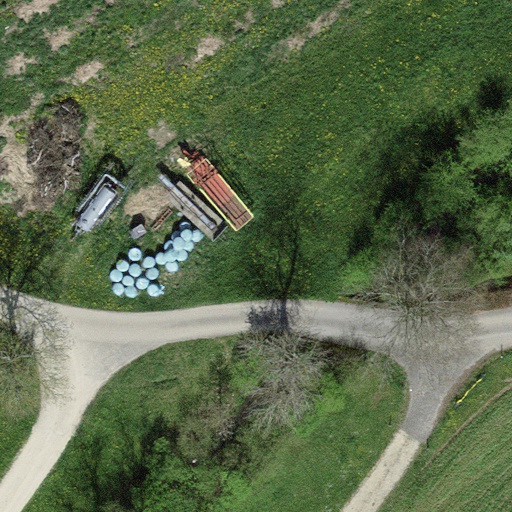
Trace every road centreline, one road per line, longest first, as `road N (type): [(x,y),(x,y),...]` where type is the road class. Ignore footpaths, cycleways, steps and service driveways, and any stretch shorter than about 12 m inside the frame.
road 1 (track): [(469,327),(410,438),(355,511)]
road 2 (track): [(0,509),(63,419),(87,332)]
